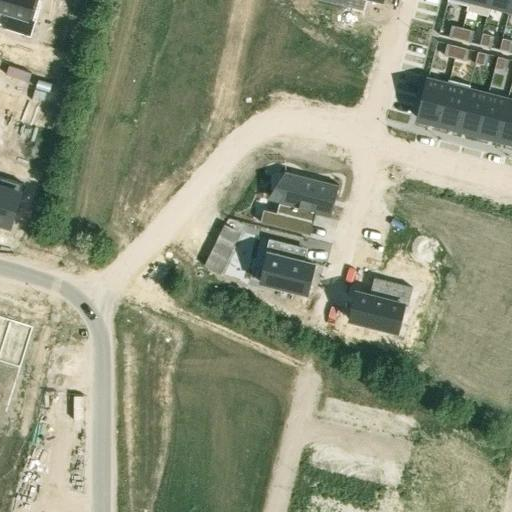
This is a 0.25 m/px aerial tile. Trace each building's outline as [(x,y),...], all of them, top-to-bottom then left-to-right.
[(0,0),(0,10),(1,11),(9,14),(4,29),(31,37),(36,20),(33,20),(39,0),(0,0)] [(467,6),(466,10),(488,16),(490,7),(489,7),(491,0),(470,0),(468,6),(467,6)] [(511,0),(491,0),(489,7),(490,7),(509,12),(511,0)] [(302,12),(299,23),(307,25),(310,13),(302,12)] [(310,13),(307,25),(314,27),(318,15),(310,13)] [(349,23),(346,35),(353,37),(356,25),(349,23)] [(356,25),(353,37),(361,39),(364,27),(356,25)] [(452,25),(449,37),(460,40),(463,28),(452,25)] [(463,28),(460,40),(471,43),(474,31),(463,28)] [(483,33),(480,45),(491,48),(494,36),(483,33)] [(511,40),(502,38),(499,50),(511,53),(511,47),(511,40)] [(277,40),(267,80),(292,86),(294,80),(293,80),(301,47),(300,46),(277,40)] [(301,47),(293,80),(294,80),(316,86),(326,47),(302,41),(300,46),(301,47)] [(447,43),(444,55),(455,58),(458,46),(447,43)] [(458,46),(455,58),(466,61),(469,49),(458,46)] [(326,47),(316,86),(339,92),(349,53),(326,47)] [(478,51),(475,63),(486,66),(489,54),(478,51)] [(349,53),(339,92),(364,98),(374,59),(349,53)] [(498,56),(495,68),(506,71),(509,59),(498,56)] [(428,79),(418,118),(439,123),(448,84),(447,84),(428,79)] [(448,84),(439,123),(458,128),(468,89),(469,90),(470,85),(449,79),(447,84),(448,84)] [(468,89),(458,128),(478,134),(488,94),(469,90),(468,89)] [(488,94),(478,134),(498,139),(508,99),(488,94)] [(511,100),(508,99),(498,139),(511,142),(511,100)] [(0,146),(0,155),(7,157),(10,150),(0,146)] [(10,150),(7,157),(19,161),(21,153),(10,150)] [(286,171),(275,188),(285,195),(279,202),(277,213),(276,214),(313,223),(316,213),(331,217),(339,185),(286,171)] [(0,186),(0,223),(10,227),(20,193),(0,186)] [(414,222),(410,237),(411,237),(434,243),(446,199),(421,193),(414,222)] [(446,199),(434,243),(457,249),(459,249),(463,234),(470,205),(446,199)] [(497,243),(493,258),(495,258),(511,262),(511,215),(505,214),(497,243)] [(262,216),(260,222),(273,225),(275,219),(262,216)] [(221,274),(241,232),(225,224),(204,266),(221,274)] [(268,255),(261,282),(307,294),(315,265),(299,261),(302,247),(270,239),(266,255),(268,255)] [(358,292),(350,321),(397,332),(404,306),(408,307),(413,288),(374,278),(370,295),(358,292)] [(0,316),(0,354),(11,320),(0,316)] [(490,320),(484,343),(511,350),(511,324),(505,323),(490,319),(490,320)] [(11,320),(0,354),(0,355),(22,363),(33,327),(11,320)] [(478,366),(478,367),(493,371),(511,376),(511,350),(484,343),(478,366)] [(0,431),(0,458),(4,459),(11,435),(0,431)] [(418,453),(415,464),(427,467),(429,456),(418,453)] [(467,455),(461,476),(496,485),(501,464),(467,455)] [(415,464),(412,475),(424,478),(427,467),(415,464)] [(306,465),(301,485),(335,494),(340,474),(306,465)] [(461,476),(456,495),(491,504),(496,485),(461,476)] [(301,485),(296,505),(324,511),(330,511),(335,494),(301,485)] [(408,492),(405,503),(417,506),(420,495),(408,492)] [(384,495),(381,506),(393,509),(395,498),(384,495)] [(456,495),(452,511),(488,511),(491,504),(456,495)] [(405,503),(402,511),(415,511),(417,506),(405,503)]
